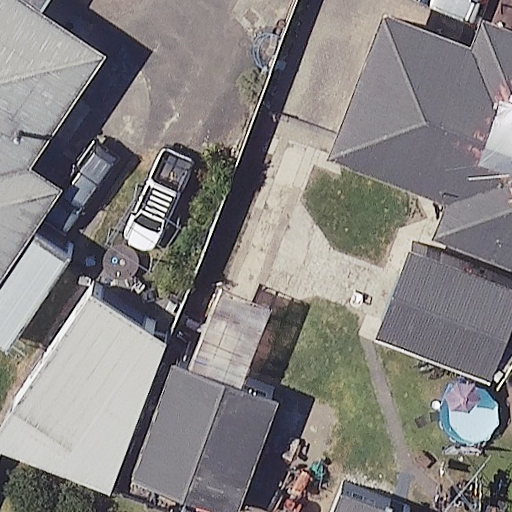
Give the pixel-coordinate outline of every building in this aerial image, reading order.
[(0,0),(0,296),(23,311),(69,238),(29,212),(59,164),(31,147),(104,31),(55,0),(0,0)] [(511,14),(482,3),(472,32),(390,2),(339,139),(452,182),(439,217),(511,244),(511,14)] [(511,308),(511,267),(411,234),(381,324),(511,367),(511,331),(505,329),(511,308)] [(179,295),(72,251),(0,423),(0,428),(106,473),(179,295)] [(277,379),(177,344),(136,463),(236,498),(277,379)] [(400,511),(406,491),(332,470),(319,511),(400,511)]
